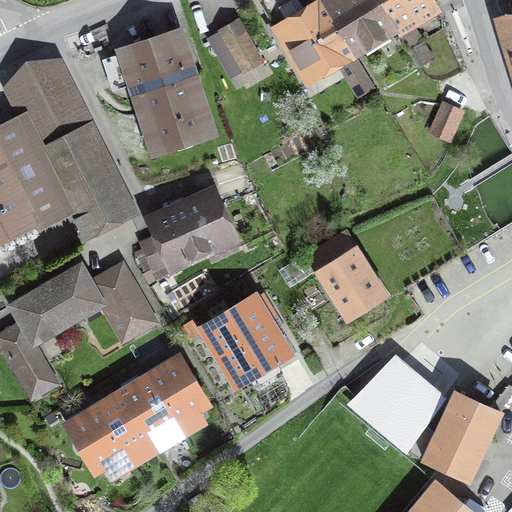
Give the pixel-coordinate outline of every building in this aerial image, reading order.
[(258,0),(277,32),(283,28),(313,76),(353,52),(323,3),(306,13),(298,0),(258,0)] [(371,0),(327,0),(323,3),(353,52),(354,54),(396,29),(395,27),(382,7),(377,10),(371,0)] [(382,7),(395,27),(431,5),(428,0),(371,0),(377,10),(382,7)] [(259,60),(237,23),(209,39),(231,77),(259,60)] [(181,33),(121,53),(132,86),(135,85),(142,103),(156,146),(208,129),(187,67),(192,66),(181,33)] [(35,79),(12,91),(26,118),(70,205),(85,234),(130,211),(61,72),(54,70),(48,68),(33,76),(35,79)] [(461,111),(445,104),(432,133),(448,140),(461,111)] [(34,222),(70,205),(26,118),(0,130),(0,240),(35,223),(34,222)] [(187,207),(149,224),(155,237),(141,243),(154,270),(232,236),(213,196),(187,207)] [(348,233),(307,258),(318,276),(323,273),(349,314),(381,295),(367,273),(354,252),(358,249),(348,233)] [(22,323),(0,335),(0,343),(32,398),(57,384),(31,338),(55,324),(58,329),(102,304),(123,340),(155,322),(122,265),(91,283),(81,266),(12,305),(22,323)] [(177,306),(190,300),(183,284),(169,290),(177,306)] [(213,330),(207,334),(234,378),(240,375),(243,380),(249,377),(255,387),(260,389),(282,376),(282,371),(276,361),(282,357),(279,351),(284,348),(271,326),(257,304),(252,307),(248,301),(209,325),(213,330)] [(153,375),(150,377),(183,431),(200,421),(194,410),(203,404),(195,392),(197,381),(194,376),(184,374),(177,361),(153,375)] [(356,409),(406,451),(424,460),(436,434),(425,424),(439,404),(396,368),(356,409)] [(146,380),(124,393),(157,447),(183,431),(150,377),(146,380)] [(424,460),(469,481),(485,447),(501,413),(456,392),(424,460)] [(99,408),(131,462),(157,447),(124,393),(102,406),(99,408)] [(94,411),(72,424),(79,437),(78,447),(81,452),(90,454),(98,467),(107,462),(113,473),(131,462),(99,408),(94,411)] [(464,511),(434,487),(413,511),(464,511)]
